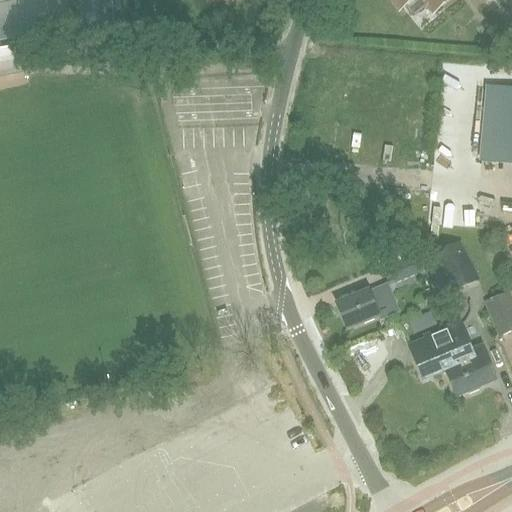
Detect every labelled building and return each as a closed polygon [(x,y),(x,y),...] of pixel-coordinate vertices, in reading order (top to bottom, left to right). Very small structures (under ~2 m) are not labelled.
[(0,0),(0,41),(52,31),(45,0),(0,0)] [(79,0),(84,35),(156,26),(152,0),(79,0)] [(391,0),(400,11),(405,7),(413,0),(422,0),(426,5),(433,14),(450,0),(391,0)] [(0,73),(20,70),(21,73),(22,73),(17,51),(0,54),(0,73)] [(484,91),(486,106),(498,104),(496,90),(484,91)] [(502,118),(487,119),(489,156),(504,155),(502,118)] [(459,246),(432,259),(450,296),(477,282),(459,246)] [(386,271),(392,286),(424,273),(418,258),(386,271)] [(336,307),(346,332),(378,319),(373,308),(389,301),(384,288),(368,294),(336,307)] [(499,339),(511,333),(511,299),(510,293),(484,304),(499,339)] [(447,349),(465,341),(459,326),(426,340),(427,343),(410,351),(423,382),(445,372),(446,372),(443,366),(452,363),(447,349)] [(456,399),(466,395),(469,396),(480,391),(481,388),(495,382),(481,350),(471,354),(465,341),(447,349),(452,363),(443,366),(446,372),(445,372),(456,399)]
